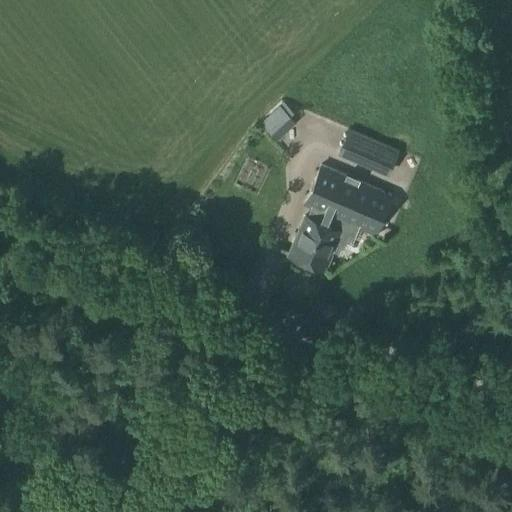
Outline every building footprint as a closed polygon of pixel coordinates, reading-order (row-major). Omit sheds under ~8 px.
[(269,100),(248,122),(266,139),(286,117),(269,100)] [(337,121),(328,147),(367,161),(376,134),(337,121)] [(388,173),(397,150),(389,147),(380,169),(388,173)] [(373,234),(390,194),(321,164),(304,204),(311,207),(307,215),(305,215),(288,254),(321,269),(324,263),(326,264),(330,255),(328,254),(332,245),(343,250),(349,236),(353,237),(357,227),(373,234)] [(241,275),(254,279),(260,257),(248,254),(241,275)]
